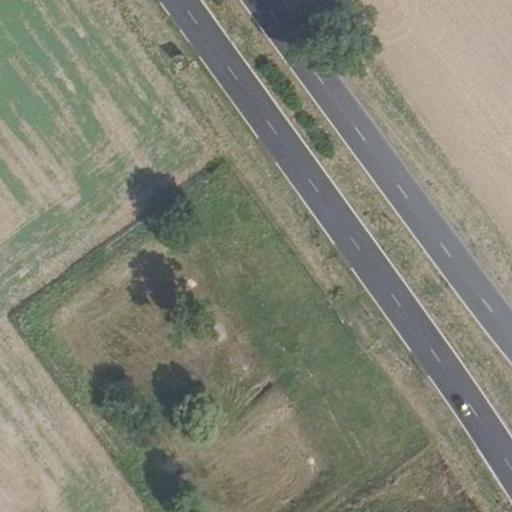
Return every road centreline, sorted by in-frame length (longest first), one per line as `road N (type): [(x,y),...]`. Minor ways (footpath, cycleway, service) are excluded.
road 1 (primary): [(180,0),(511,471)]
road 2 (primary): [(511,335),(267,0)]
